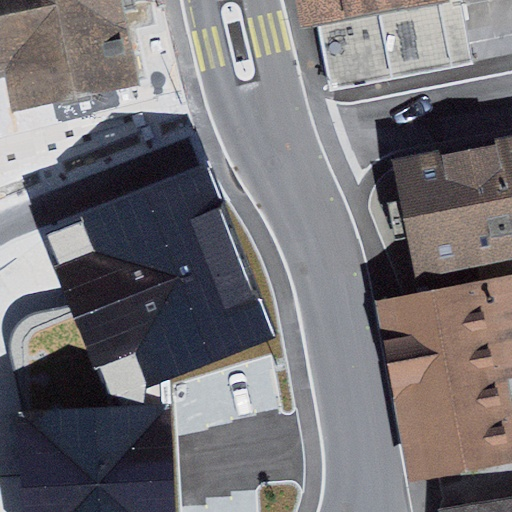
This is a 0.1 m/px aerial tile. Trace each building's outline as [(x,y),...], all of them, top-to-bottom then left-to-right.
[(129,0),(0,0),(0,80),(17,77),(26,120),(149,94),(129,0)] [(300,0),(304,19),(320,16),(332,83),(473,56),(461,0),(300,0)] [(511,133),(392,155),(412,265),(511,247),(511,133)] [(278,335),(218,181),(44,250),(73,323),(105,403),(278,335)] [(511,270),(380,293),(411,472),(511,454),(511,395),(508,371),(511,370),(511,270)] [(184,511),(181,414),(25,418),(27,511),(184,511)] [(511,511),(511,493),(438,502),(439,511),(511,511)]
